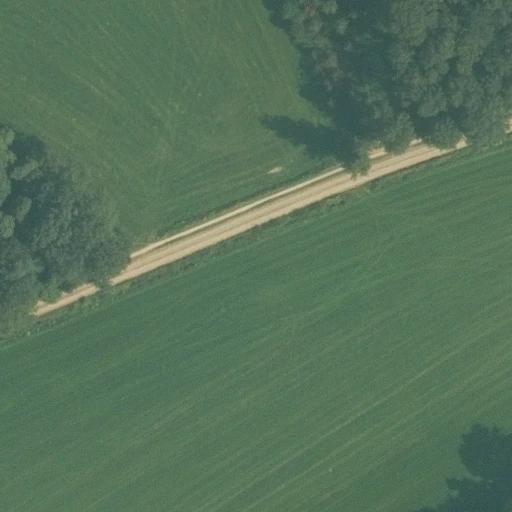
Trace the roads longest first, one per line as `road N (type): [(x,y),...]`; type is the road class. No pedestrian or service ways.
road 1 (track): [(386,165),(0,323)]
road 2 (track): [(511,124),(386,165)]
